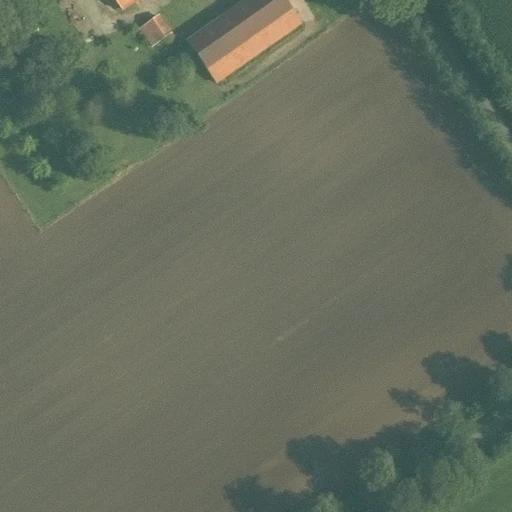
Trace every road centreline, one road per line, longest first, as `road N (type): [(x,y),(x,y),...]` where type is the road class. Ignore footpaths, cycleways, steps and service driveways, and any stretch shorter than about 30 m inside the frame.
road 1 (unclassified): [(413,0),(511,146)]
road 2 (unclassified): [(375,511),(511,411)]
